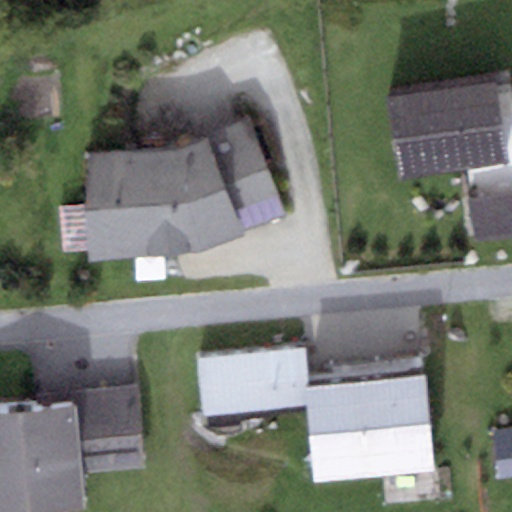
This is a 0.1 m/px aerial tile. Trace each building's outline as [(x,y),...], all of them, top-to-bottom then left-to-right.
[(494,69),(391,86),(404,164),(507,148),(494,69)] [(278,205),(246,118),(203,134),(235,221),(278,205)] [(181,142),(88,150),(97,243),(199,234),(235,221),(203,134),(181,142)] [(511,190),(473,197),(475,231),(511,227),(511,190)] [(306,342),(200,351),(205,406),(311,397),(309,373),(306,342)] [(424,363),(309,373),(311,397),(317,467),(432,457),(424,363)] [(137,390),(73,395),(78,458),(142,453),(137,390)] [(78,458),(73,395),(0,401),(0,502),(82,495),(78,458)]
